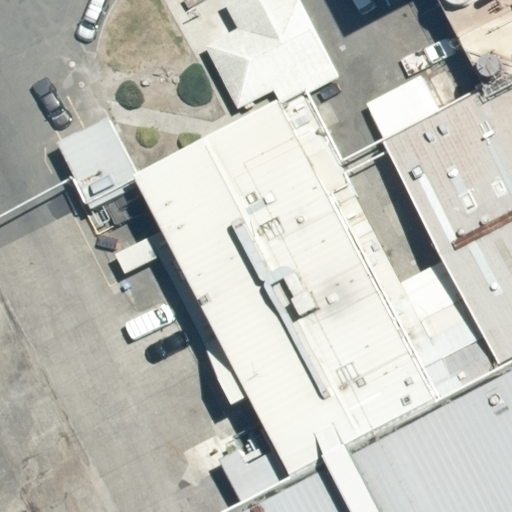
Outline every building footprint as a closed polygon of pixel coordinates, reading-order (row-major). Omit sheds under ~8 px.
[(336,78),(301,0),(233,0),(228,2),(243,34),(211,49),(237,109),(286,87),(291,98),(336,78)] [(511,0),(446,0),(471,46),(511,24),(511,0)] [(412,77),(409,72),(356,103),(373,135),(447,93),(432,66),(412,77)] [(262,504),(511,374),(511,96),(353,178),(310,95),(104,202),(262,504)] [(96,206),(135,185),(131,177),(137,175),(108,120),(62,145),(96,206)] [(511,511),(511,374),(262,504),(247,511),(511,511)]
